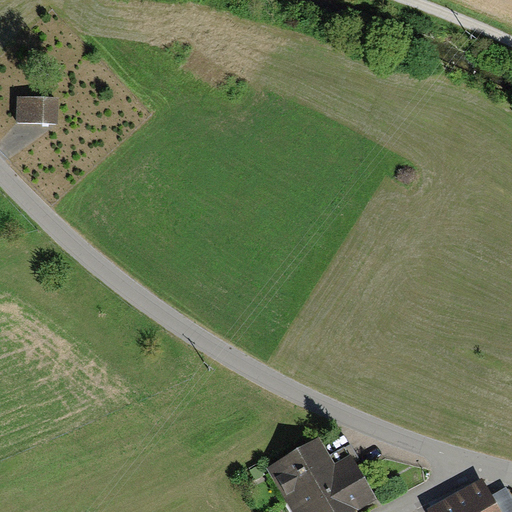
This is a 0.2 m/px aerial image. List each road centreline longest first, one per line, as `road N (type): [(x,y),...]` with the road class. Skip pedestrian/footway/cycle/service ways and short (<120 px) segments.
road 1 (unclassified): [(333,410),(174,323),(72,243),(0,169)]
road 2 (residential): [(458,457),(333,410)]
